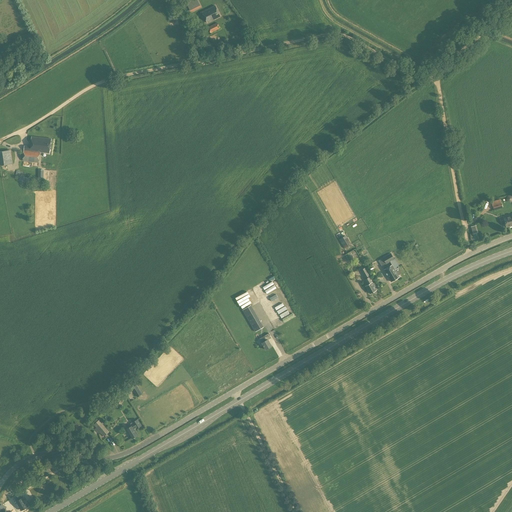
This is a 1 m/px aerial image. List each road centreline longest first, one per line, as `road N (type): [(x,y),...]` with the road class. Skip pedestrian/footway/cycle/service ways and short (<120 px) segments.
road 1 (unclassified): [(0,485),(16,465),(46,452),(121,455),(470,252),(511,236)]
road 2 (secondary): [(50,511),(449,277),(511,250)]
road 3 (track): [(0,140),(106,80),(334,34),(422,76)]
road 4 (track): [(439,77),(470,252)]
road 5 (unknown): [(233,391),(296,511)]
